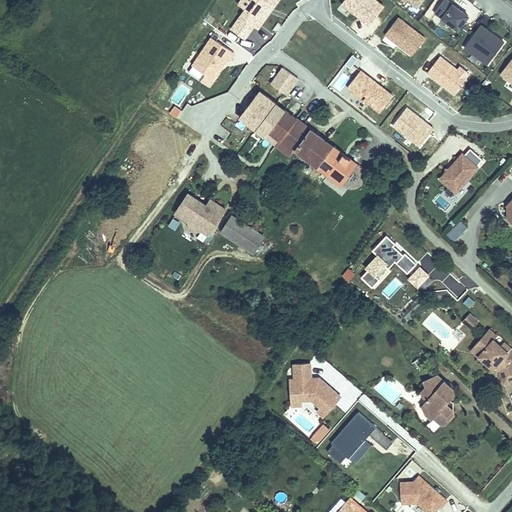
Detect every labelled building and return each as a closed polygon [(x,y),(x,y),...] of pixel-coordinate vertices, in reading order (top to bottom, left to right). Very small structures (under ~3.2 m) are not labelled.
[(280,0),(240,0),(238,5),(244,9),(230,28),(246,40),(255,27),(259,30),(280,0)] [(385,4),(379,0),(342,0),(341,2),(369,23),(385,4)] [(458,27),(468,13),(450,0),(441,0),(435,10),(458,27)] [(427,36),(399,15),(385,33),(413,54),(427,36)] [(487,62),(504,39),(480,23),(464,45),(487,62)] [(198,56),(203,59),(213,66),(220,72),(224,75),(243,46),(218,28),(198,56)] [(511,57),(500,73),(511,82),(511,57)] [(230,79),(224,75),(220,72),(213,66),(203,59),(196,69),(223,89),(230,79)] [(393,93),(361,67),(346,85),(379,110),(393,93)] [(283,68),(271,84),(287,95),(299,79),(283,68)] [(191,70),(187,77),(193,81),(197,75),(191,70)] [(359,168),(260,91),(239,118),(291,158),(296,151),(343,188),(359,168)] [(457,192),(479,166),(478,165),(483,158),(470,147),(465,154),(463,152),(441,179),(457,192)] [(202,201),(189,192),(176,210),(189,218),(190,224),(196,228),(201,227),(208,232),(225,208),(211,198),(205,207),(200,203),(202,201)] [(223,231),(253,251),(264,235),(234,214),(223,231)] [(460,220),(447,235),(455,242),(468,227),(460,220)] [(359,277),(374,289),(395,264),(408,274),(418,263),(385,236),(374,250),(378,254),(359,277)] [(420,265),(408,279),(418,289),(431,276),(420,265)] [(350,270),(346,278),(355,283),(359,275),(350,270)] [(470,311),(462,319),(468,324),(475,316),(470,311)] [(479,319),(475,316),(468,324),(472,328),(479,319)] [(498,334),(490,327),(477,342),(484,349),(479,354),(494,367),(498,363),(502,367),(501,369),(503,379),(511,377),(511,357),(507,353),(511,347),(511,346),(505,340),(501,344),(495,338),(498,334)] [(477,342),(472,348),(479,354),(484,349),(477,342)] [(320,376),(313,377),(312,377),(311,361),(295,362),(296,378),(290,378),(291,396),(292,404),(303,403),(302,397),(313,396),(313,398),(321,405),(318,409),(325,415),(342,396),(320,376)] [(451,391),(454,388),(438,375),(424,381),(426,387),(421,391),(422,395),(428,399),(422,405),(426,413),(432,419),(434,417),(441,424),(446,423),(455,413),(455,410),(452,407),(451,398),(454,394),(451,391)] [(372,443),(365,437),(369,433),(376,438),(386,448),(393,440),(383,431),(359,410),(336,436),(340,440),(336,444),(334,442),(327,449),(340,461),(346,454),(348,456),(355,462),(372,443)] [(224,475),(216,470),(210,479),(218,485),(224,475)] [(429,511),(432,511),(438,506),(436,505),(438,503),(441,506),(447,499),(425,479),(419,474),(414,480),(400,481),(402,502),(417,501),(429,511)] [(275,497),(280,505),(289,499),(283,491),(275,497)] [(368,511),(350,497),(336,511),(368,511)]
